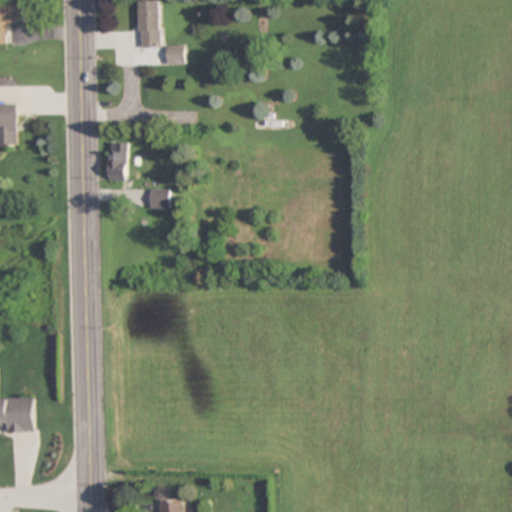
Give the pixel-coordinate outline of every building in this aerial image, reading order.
[(141,47),(162,47),(162,0),(141,0),(141,47)] [(24,4),(0,3),(0,44),(7,44),(7,24),(25,24),(24,4)] [(168,46),(168,64),(187,64),(187,46),(168,46)] [(0,146),(20,146),(20,103),(0,103),(0,146)] [(111,181),(129,181),(129,143),(111,143),(111,181)] [(151,204),(173,204),(173,190),(151,190),(151,204)] [(35,398),(0,397),(0,430),(35,430),(35,398)] [(162,501),(161,511),(185,511),(185,501),(162,501)]
